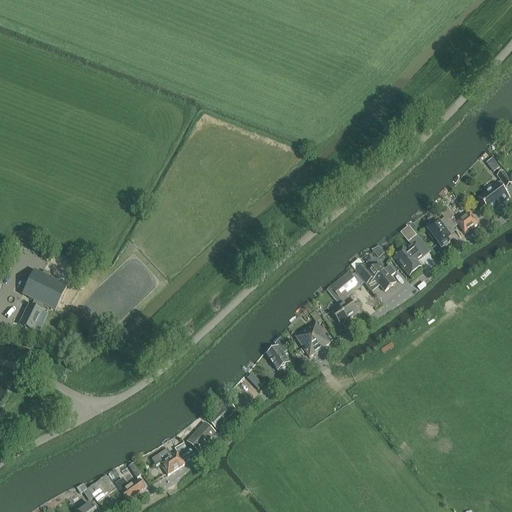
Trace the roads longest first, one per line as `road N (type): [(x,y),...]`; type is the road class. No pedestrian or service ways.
road 1 (unclassified): [(88,417),(194,345),(434,131),(511,50)]
road 2 (unclassified): [(120,511),(186,470),(272,387),(511,210)]
